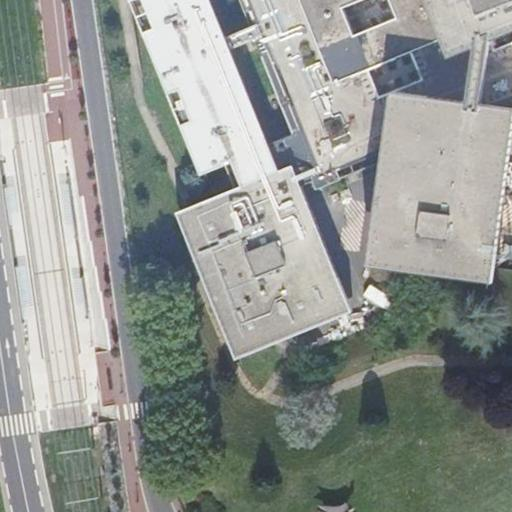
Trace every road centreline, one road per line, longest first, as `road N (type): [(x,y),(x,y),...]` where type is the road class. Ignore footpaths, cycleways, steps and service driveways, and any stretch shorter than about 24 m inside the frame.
road 1 (residential): [(158,511),(83,0)]
road 2 (primary): [(0,334),(31,511)]
